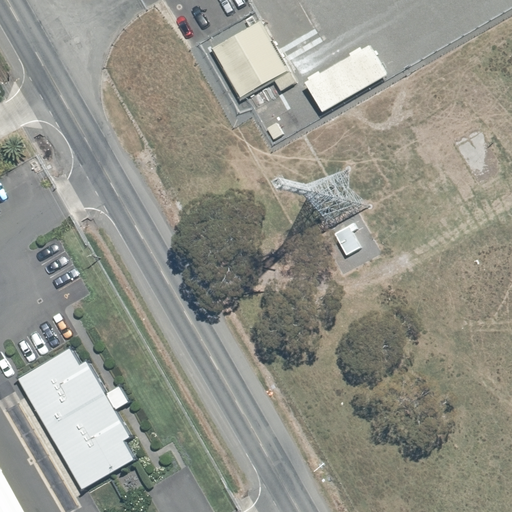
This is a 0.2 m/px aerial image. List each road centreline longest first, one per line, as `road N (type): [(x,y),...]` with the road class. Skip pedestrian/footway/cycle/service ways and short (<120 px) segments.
road 1 (tertiary): [(6,0),(300,511)]
road 2 (unknown): [(131,217),(0,296)]
road 3 (unknown): [(0,407),(60,511)]
